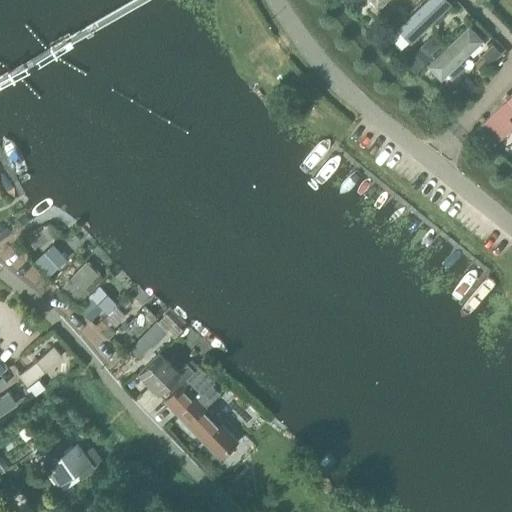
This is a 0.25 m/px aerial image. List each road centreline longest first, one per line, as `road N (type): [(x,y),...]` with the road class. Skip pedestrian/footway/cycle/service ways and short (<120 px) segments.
road 1 (unclassified): [(232,511),(84,348),(0,273)]
road 2 (unclassified): [(511,227),(351,96),(274,0)]
